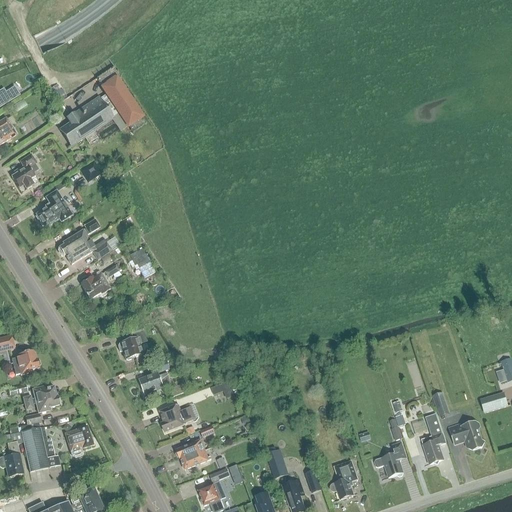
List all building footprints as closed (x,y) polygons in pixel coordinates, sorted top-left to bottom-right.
[(96,95),(63,117),(67,123),(57,130),(69,148),(71,147),(119,114),(128,127),(141,119),(115,81),(102,90),(106,95),(99,100),(96,95)] [(0,145),(17,135),(12,128),(11,128),(5,119),(0,122),(0,145)] [(23,168),(14,173),(16,175),(11,178),(18,189),(23,186),(25,191),(38,183),(32,174),(38,171),(35,165),(36,164),(30,155),(19,162),(23,168)] [(93,178),(100,174),(94,164),(87,168),(93,178)] [(72,216),(65,205),(56,191),(44,199),(49,206),(47,205),(43,208),(43,210),(34,216),(39,223),(38,224),(41,228),(42,227),(44,231),(58,221),(60,225),(72,216)] [(84,229),(83,231),(61,244),(63,246),(58,249),(57,253),(60,257),(63,257),(65,256),(64,255),(88,239),(86,236),(99,227),(94,220),(83,227),(84,229)] [(93,247),(88,239),(64,255),(65,256),(71,266),(91,253),(97,262),(112,252),(106,243),(105,243),(103,241),(93,247)] [(141,249),(126,259),(129,263),(131,262),(134,267),(136,265),(138,268),(145,278),(155,272),(141,249)] [(104,273),(107,279),(119,272),(115,266),(104,273)] [(100,296),(110,290),(100,275),(93,279),(92,278),(80,285),(85,292),(84,292),(89,300),(99,294),(100,296)] [(131,331),(132,337),(143,334),(141,328),(131,331)] [(11,336),(0,338),(0,353),(14,350),(11,336)] [(138,338),(136,339),(128,342),(127,340),(124,341),(125,343),(119,344),(118,347),(119,352),(121,353),(123,352),(125,360),(141,355),(138,346),(140,345),(138,338)] [(36,361),(34,353),(26,355),(26,352),(22,353),(23,356),(15,358),(16,360),(11,361),(15,376),(20,375),(20,376),(31,373),(31,371),(39,369),(38,369),(40,367),(39,363),(37,362),(37,361),(36,361)] [(506,382),(511,379),(511,364),(510,359),(500,362),(506,382)] [(155,366),(158,374),(169,370),(166,362),(155,366)] [(165,373),(158,376),(157,374),(139,380),(145,396),(163,390),(170,387),(165,373)] [(222,385),(227,399),(234,397),(228,383),(222,385)] [(16,395),(27,392),(25,386),(8,390),(9,396),(16,395)] [(184,395),(181,387),(169,391),(172,399),(184,395)] [(23,399),(24,405),(56,398),(53,388),(45,390),(44,388),(32,391),(34,399),(31,400),(30,397),(23,399)] [(507,407),(503,393),(479,401),(483,414),(507,407)] [(449,415),(442,394),(431,397),(439,418),(449,415)] [(334,418),(340,416),(333,396),(328,398),(329,400),(328,401),(334,418)] [(56,398),(24,405),(26,411),(34,409),(33,405),(36,405),(38,414),(51,411),(50,409),(58,407),(58,405),(59,404),(58,400),(57,400),(56,398)] [(402,412),(398,402),(392,404),(395,414),(402,412)] [(178,406),(159,413),(163,424),(161,425),(164,434),(184,426),(186,425),(185,423),(194,419),(189,407),(180,411),(178,406)] [(26,427),(38,424),(41,423),(39,414),(24,418),(26,427)] [(438,447),(445,445),(435,415),(424,419),(431,438),(421,441),(429,466),(443,461),(438,447)] [(240,420),(243,426),(250,423),(247,417),(240,420)] [(394,442),(401,440),(397,428),(395,420),(389,422),(391,430),(394,442)] [(464,443),(467,449),(472,452),(481,449),(484,443),(480,442),(477,432),(479,428),(478,426),(474,423),(460,428),(459,426),(448,429),(454,446),(464,443)] [(27,432),(20,433),(29,474),(60,467),(57,457),(54,457),(50,440),(46,440),(44,429),(39,430),(38,424),(26,427),(27,432)] [(17,426),(8,427),(9,434),(18,433),(17,426)] [(93,446),(87,427),(76,431),(64,435),(71,457),(75,459),(81,457),(82,454),(80,449),(81,449),(93,446)] [(193,427),(185,431),(187,437),(195,433),(193,427)] [(214,435),(211,428),(200,432),(202,439),(214,435)] [(180,460),(204,450),(201,442),(176,452),(179,460),(180,460)] [(3,458),(0,458),(0,468),(1,470),(5,469),(7,478),(22,474),(16,443),(7,445),(9,454),(2,456),(3,458)] [(375,461),(373,464),(375,468),(377,469),(384,467),(388,479),(396,477),(399,478),(401,477),(403,475),(399,464),(400,461),(406,459),(401,444),(391,447),(393,453),(388,455),(388,456),(388,457),(375,461)] [(208,462),(204,450),(180,460),(184,471),(208,462)] [(278,452),(266,456),(274,481),(286,477),(278,452)] [(226,467),(222,459),(216,462),(219,470),(226,467)] [(337,493),(340,501),(353,497),(350,487),(353,486),(351,482),(357,480),(351,463),(335,468),(340,483),(336,484),(332,485),(331,486),(330,487),(329,489),(329,491),(331,493),(333,494),(334,494),(337,493)] [(226,470),(209,477),(212,484),(229,477),(226,470)] [(314,472),(304,475),(311,495),(321,492),(314,472)] [(304,511),(300,498),(305,496),(300,481),(281,487),(289,509),(290,508),(291,511),(304,511)] [(201,505),(203,505),(204,507),(219,500),(219,498),(224,496),(219,486),(213,488),(212,486),(198,492),(201,501),(200,502),(201,505)] [(76,511),(98,502),(92,490),(84,493),(84,492),(77,495),(70,499),(73,505),(70,507),(72,511),(76,511)] [(27,510),(27,511),(72,511),(70,507),(67,501),(46,511),(42,503),(27,510)] [(102,511),(98,502),(76,511),(102,511)] [(255,507),(257,511),(273,511),(270,502),(255,507)]
